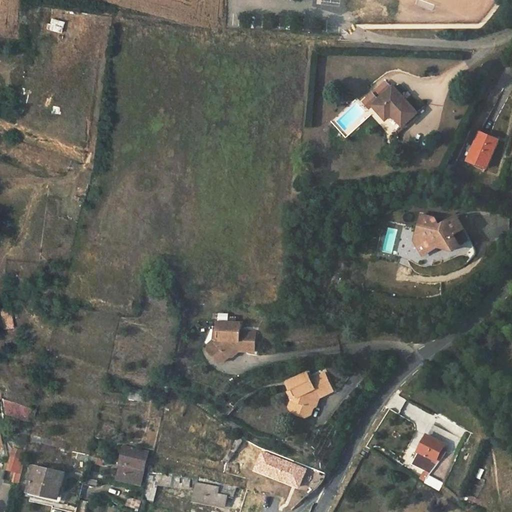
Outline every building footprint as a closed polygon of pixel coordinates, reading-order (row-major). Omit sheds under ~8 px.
[(61,34),(64,21),(49,18),(46,31),(61,34)] [(373,106),(392,89),(386,83),(365,102),(370,108),(373,106)] [(373,106),(386,120),(392,114),(403,126),(418,113),(407,101),(402,96),(394,88),(392,89),(373,106)] [(480,132),(468,161),(487,168),(499,140),(480,132)] [(436,219),(422,215),(417,234),(420,238),(431,241),(437,251),(442,248),(458,252),(465,248),(461,242),(469,237),(457,217),(439,227),(434,226),(436,219)] [(420,238),(417,234),(415,241),(426,257),(437,251),(431,241),(420,238)] [(10,308),(0,309),(0,310),(3,329),(13,327),(10,308)] [(231,352),(236,348),(238,351),(254,352),(255,333),(239,332),(240,324),(214,322),(214,332),(219,333),(218,341),(210,349),(209,354),(216,362),(223,362),(229,357),(231,352)] [(210,349),(218,341),(219,333),(214,332),(212,332),(211,343),(207,346),(210,349)] [(307,375),(285,383),(288,392),(293,390),(295,398),(291,410),(293,416),(302,419),(308,417),(310,414),(310,407),(315,399),(318,400),(332,394),(325,377),(310,383),(307,375)] [(168,397),(166,407),(172,409),(176,391),(170,390),(168,397)] [(286,393),(289,403),(287,409),(291,410),(295,398),(293,390),(288,392),(286,393)] [(31,408),(2,398),(3,413),(27,421),(31,408)] [(121,406),(121,415),(133,416),(135,408),(121,406)] [(434,424),(419,451),(436,460),(445,443),(454,448),(459,437),(434,424)] [(416,450),(423,436),(416,432),(408,446),(416,450)] [(56,440),(34,435),(32,441),(40,443),(40,442),(55,445),(56,440)] [(237,436),(225,460),(229,462),(244,438),(237,436)] [(122,458),(117,479),(141,484),(146,464),(152,465),(154,453),(125,446),(122,458)] [(13,447),(10,456),(24,459),(26,450),(13,447)] [(264,451),(258,466),(300,483),(306,467),(264,451)] [(24,459),(10,456),(7,469),(14,471),(12,481),(19,483),(24,459)] [(35,466),(29,491),(59,498),(65,472),(35,466)] [(474,478),(481,480),(484,470),(478,467),(474,478)] [(14,471),(7,469),(5,479),(12,481),(14,471)] [(91,471),(89,478),(100,481),(100,479),(102,479),(104,474),(91,471)] [(157,471),(156,482),(189,486),(191,475),(157,471)] [(197,485),(194,500),(216,505),(218,493),(233,498),(237,486),(198,477),(194,476),(193,484),(197,485)]
